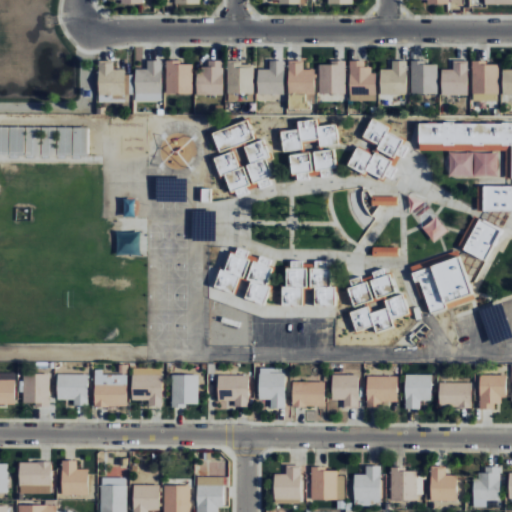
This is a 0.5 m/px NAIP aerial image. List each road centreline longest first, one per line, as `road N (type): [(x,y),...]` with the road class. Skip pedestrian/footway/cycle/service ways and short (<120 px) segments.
road 1 (residential): [(511,437),(0,432)]
road 2 (residential): [(511,28),(79,28),(79,0)]
